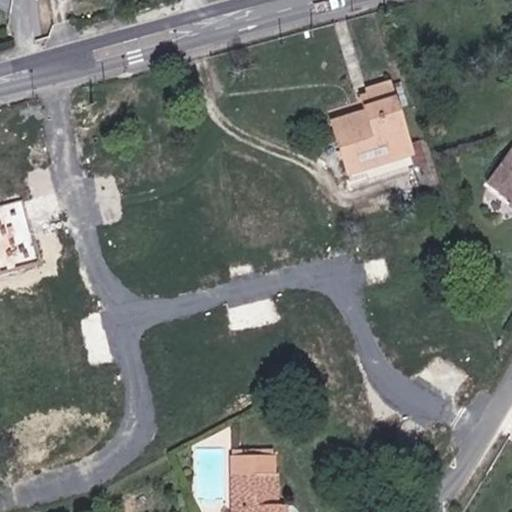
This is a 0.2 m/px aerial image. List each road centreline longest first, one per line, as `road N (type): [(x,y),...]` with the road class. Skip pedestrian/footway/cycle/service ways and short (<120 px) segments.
road 1 (secondary): [(0,80),(303,0)]
road 2 (unclassified): [(511,398),(444,511)]
